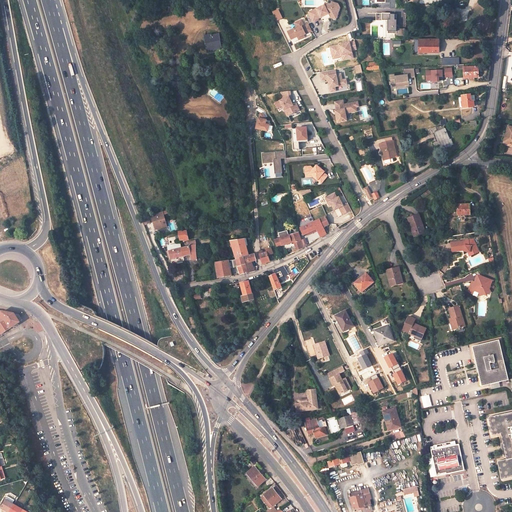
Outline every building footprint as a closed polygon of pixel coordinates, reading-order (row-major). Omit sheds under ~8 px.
[(377,0),(377,3),(382,3),(382,9),(397,9),(396,0),(377,0)] [(322,22),(329,18),(331,14),(335,16),(338,9),(331,6),(326,3),(325,6),(317,9),(309,13),(313,21),(320,18),(322,22)] [(331,14),(329,18),(335,20),(341,7),(332,3),(331,6),(338,9),(335,16),(331,14)] [(277,21),(284,18),(280,9),(273,12),(277,21)] [(405,37),(405,30),(397,30),(397,21),(395,21),(395,16),(390,15),(390,14),(376,14),(376,21),(383,22),(388,22),(388,40),(394,39),(396,39),(396,37),(405,37)] [(294,29),(288,32),(292,39),(298,37),(299,40),(303,38),(302,36),(304,35),(312,31),(309,24),(304,26),(301,20),(295,23),(298,29),(295,30),(294,29)] [(212,38),(207,38),(209,51),(214,51),(214,50),(220,49),(218,35),(212,36),(212,38)] [(439,52),(440,39),(420,39),(420,51),(439,52)] [(342,57),(343,61),(355,58),(353,51),(358,50),(355,40),(330,47),(334,60),(342,57)] [(443,59),(443,66),(447,66),(454,66),(454,58),(443,59)] [(464,69),(465,80),(479,80),(479,69),(468,69),(468,65),(461,66),(460,69),(464,69)] [(409,76),(409,78),(416,77),(414,68),(404,68),(405,74),(408,74),(409,76)] [(445,70),(446,71),(427,72),(428,81),(433,81),(433,83),(440,82),(444,82),(444,77),(443,77),(443,75),(446,75),(447,78),(454,77),(453,69),(445,70)] [(341,74),(336,75),(336,70),(320,73),(322,80),(327,79),(328,79),(329,82),(331,92),(336,91),(335,87),(343,86),(342,80),(341,74)] [(395,74),(390,74),(391,81),(391,82),(396,81),(397,83),(405,81),(406,85),(410,85),(410,80),(409,78),(409,76),(408,74),(405,74),(396,75),(395,74)] [(278,111),(281,109),(284,110),(286,114),(295,110),(294,108),(298,107),(295,102),(292,104),(288,95),(274,102),(278,111)] [(470,97),(462,98),(464,110),(474,108),(474,107),(485,106),(486,100),(474,103),(474,102),(471,102),(470,97)] [(351,112),(350,108),(356,107),(358,107),(358,102),(344,105),(343,100),(335,102),(336,110),(335,111),(337,122),(346,121),(345,113),(351,112)] [(265,118),(258,117),(255,127),(267,130),(268,124),(264,123),(265,118)] [(307,140),(305,126),(291,128),(293,148),(299,148),(298,141),(307,140)] [(438,143),(441,142),(444,151),(456,146),(453,138),(450,139),(446,129),(435,134),(438,143)] [(393,141),(380,144),(384,160),(397,157),(393,141)] [(281,173),(279,159),(284,158),(283,151),(259,154),(261,164),(272,163),(273,174),(281,173)] [(320,182),(326,174),(322,171),(323,170),(315,164),(313,167),(310,165),(304,166),(305,173),(309,172),(312,175),(320,182)] [(334,209),(338,207),(342,213),(350,208),(347,202),(342,204),(337,196),(336,197),(333,192),(326,196),(331,204),(334,209)] [(468,204),(455,206),(456,215),(469,215),(468,204)] [(157,230),(168,226),(163,212),(152,216),(157,230)] [(417,214),(406,217),(409,227),(411,227),(414,235),(423,232),(417,214)] [(324,218),(300,230),(304,237),(316,231),(319,239),(326,235),(323,228),(328,225),(324,218)] [(296,251),(303,248),(300,240),(298,232),(288,235),(287,231),(278,234),(280,239),(274,241),(277,248),(282,246),(282,245),(291,242),(291,244),(294,243),(296,251)] [(186,242),(190,241),(188,233),(179,235),(181,242),(185,240),(186,242)] [(249,256),(243,238),(237,239),(244,258),(249,256)] [(237,239),(231,241),(236,259),(244,258),(237,239)] [(473,240),(450,243),(452,252),(463,251),(464,251),(468,253),(469,256),(478,253),(473,240)] [(195,242),(189,243),(190,247),(182,249),(184,256),(190,255),(191,258),(197,257),(195,242)] [(168,245),(172,258),(184,256),(182,249),(181,243),(168,245)] [(262,263),(269,261),(267,255),(267,252),(271,251),(270,248),(266,250),(266,251),(260,253),(261,258),(262,263)] [(255,271),(252,262),(256,261),(254,255),(249,256),(244,258),(249,273),(255,271)] [(244,258),(236,259),(241,274),(249,273),(244,258)] [(231,276),(228,261),(219,263),(215,264),(219,278),(231,276)] [(398,266),(386,270),(390,286),(402,282),(398,266)] [(287,282),(292,280),(288,268),(283,270),(287,282)] [(367,273),(353,282),(360,291),(373,283),(367,273)] [(267,278),(272,292),(276,290),(277,293),(281,291),(274,275),(267,278)] [(491,283),(476,276),(473,285),(470,284),(467,292),(471,294),(473,291),(478,293),(482,292),(483,296),(487,295),(486,291),(488,291),(491,283)] [(239,284),(242,294),(241,294),(243,304),(253,301),(248,283),(239,284)] [(458,307),(449,310),(452,320),(455,330),(464,327),(458,307)] [(0,310),(0,324),(1,325),(0,325),(0,331),(1,334),(20,322),(14,314),(0,310)] [(344,333),(354,328),(346,313),(336,318),(344,333)] [(409,317),(403,331),(409,333),(409,335),(414,337),(415,336),(416,335),(424,339),(428,330),(414,323),(416,320),(409,317)] [(388,326),(374,331),(376,336),(378,335),(381,346),(394,341),(388,326)] [(326,342),(315,346),(319,361),(330,357),(326,342)] [(500,342),(473,348),(482,388),(509,382),(500,342)] [(341,366),(327,372),(329,377),(328,377),(331,385),(334,384),(335,387),(334,387),(337,393),(345,390),(343,386),(347,385),(344,377),(340,379),(338,373),(343,371),(341,366)] [(318,411),(315,391),(307,392),(308,401),(301,402),(302,405),(300,405),(296,406),(297,414),(318,411)] [(395,410),(383,413),(389,432),(400,428),(395,410)] [(358,415),(339,420),(343,431),(361,425),(358,415)] [(501,437),(506,462),(496,464),(500,482),(511,479),(511,415),(487,421),(491,439),(501,437)] [(310,423),(313,435),(318,433),(319,436),(326,434),(325,429),(323,430),(320,420),(310,423)] [(330,435),(328,428),(325,429),(326,434),(319,436),(320,439),(330,435)] [(436,480),(465,474),(460,448),(456,449),(455,445),(452,445),(452,449),(438,452),(437,448),(434,449),(435,453),(431,454),(436,480)] [(328,465),(329,470),(350,463),(348,458),(337,461),(338,462),(328,465)] [(254,469),(247,476),(258,488),(265,481),(254,469)] [(406,495),(413,493),(415,497),(420,496),(417,486),(404,490),(406,495)] [(272,490),(264,496),(273,508),(281,500),(272,490)] [(350,497),(353,511),(358,511),(365,510),(361,494),(350,497)] [(9,511),(14,504),(5,499),(0,507),(3,510),(4,510),(3,511),(9,511)]
